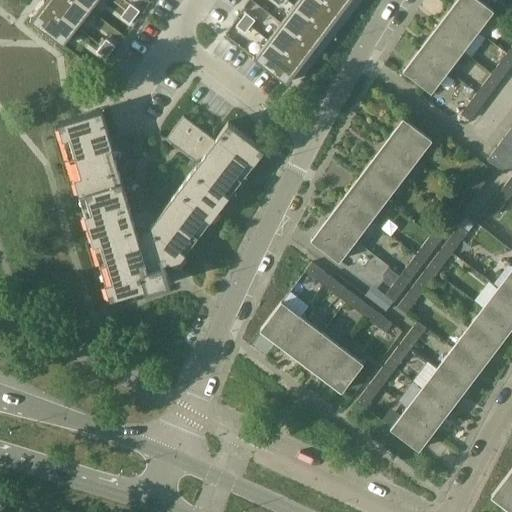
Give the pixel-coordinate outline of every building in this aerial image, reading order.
[(76,0),(46,0),(44,3),(76,27),(89,10),(76,0)] [(76,0),(89,10),(97,0),(76,0)] [(322,0),(297,0),(293,5),(326,30),(339,12),(322,0)] [(322,0),(339,12),(348,0),(322,0)] [(456,0),(448,10),(476,32),(492,11),(478,0),(456,0)] [(44,3),(31,21),(63,45),(76,27),(44,3)] [(130,4),(125,10),(134,17),(139,10),(130,4)] [(293,5),(280,22),(313,47),(326,30),(293,5)] [(125,10),(120,17),(129,23),(134,17),(125,10)] [(476,32),(448,10),(433,30),(461,52),(476,32)] [(246,13),(241,19),(250,26),(255,20),(246,13)] [(241,19),(236,26),(245,33),(250,26),(241,19)] [(280,22),(267,39),(300,64),(313,47),(280,22)] [(433,30),(418,50),(446,72),(461,52),(433,30)] [(267,39),(254,57),(286,82),(300,64),(267,39)] [(106,40),(101,46),(110,53),(115,46),(106,40)] [(101,46),(96,52),(105,59),(110,53),(101,46)] [(430,92),(446,72),(418,50),(402,71),(430,92)] [(491,74),(499,81),(511,64),(511,59),(506,54),(491,74)] [(491,74),(475,94),(484,101),(499,81),(491,74)] [(460,114),(469,121),(484,101),(475,94),(460,114)] [(101,110),(58,123),(110,297),(145,287),(146,291),(170,284),(168,276),(164,264),(167,260),(175,266),(185,252),(180,248),(191,232),(197,237),(198,236),(192,231),(204,216),(210,220),(229,195),(223,191),(235,175),(241,180),(242,179),(236,174),(248,159),(253,163),(264,150),(228,122),(214,140),(190,121),(183,116),(166,138),(173,144),(198,163),(156,217),(146,210),(131,214),(111,147),(112,147),(101,110)] [(403,119),(387,139),(415,161),(431,140),(403,119)] [(511,148),(511,133),(508,131),(501,140),(511,148)] [(415,161),(387,139),(372,159),(400,181),(415,161)] [(511,163),(511,148),(501,140),(494,150),(511,163)] [(486,159),(487,160),(506,174),(511,165),(511,163),(494,150),(486,159)] [(372,159),(357,179),(385,201),(400,181),(372,159)] [(476,175),(461,195),(469,202),(484,182),(476,175)] [(511,195),(511,193),(511,175),(502,189),(511,195)] [(341,200),(369,221),(385,201),(357,179),(341,200)] [(511,195),(502,189),(486,209),(495,216),(511,195)] [(461,195),(445,215),(454,222),(469,202),(461,195)] [(341,200),(326,220),(354,241),(369,221),(341,200)] [(445,215),(430,235),(439,242),(454,222),(445,215)] [(354,241),(326,220),(311,240),(339,262),(354,241)] [(443,246),(452,253),(467,233),(458,226),(443,246)] [(430,235),(415,256),(423,262),(439,242),(430,235)] [(436,273),(452,253),(443,246),(428,266),(436,273)] [(415,256),(400,275),(408,282),(423,262),(415,256)] [(311,263),(304,272),(324,287),(331,278),(311,263)] [(421,293),(436,273),(428,266),(412,286),(421,293)] [(511,267),(497,287),(511,298),(511,267)] [(387,268),(382,274),(383,282),(390,287),(398,276),(387,268)] [(400,275),(384,296),(392,303),(408,282),(400,275)] [(324,287),(345,302),(351,294),(331,278),(324,287)] [(421,293),(412,286),(396,307),(405,313),(421,293)] [(511,298),(497,287),(482,307),(510,329),(511,326),(511,298)] [(371,309),(351,294),(345,302),(365,317),(371,309)] [(260,330),(280,345),(301,317),(281,302),(260,330)] [(467,328),(495,349),(510,329),(482,307),(467,328)] [(371,309),(365,317),(385,333),(391,324),(371,309)] [(322,333),(301,317),(280,345),(301,361),(322,333)] [(402,341),(410,348),(425,328),(417,321),(402,341)] [(467,328),(451,348),(479,369),(495,349),(467,328)] [(320,376),(342,348),(322,333),(301,361),(320,376)] [(395,368),(410,348),(402,341),(386,361),(395,368)] [(342,348),(320,376),(341,391),(362,363),(342,348)] [(436,367),(464,389),(479,369),(451,348),(436,367)] [(380,388),(395,368),(386,361),(371,381),(380,388)] [(436,367),(421,387),(449,409),(464,389),(436,367)] [(364,408),(380,388),(371,381),(356,402),(364,408)] [(421,387),(406,408),(434,429),(449,409),(421,387)] [(434,429),(406,408),(390,428),(418,450),(434,429)] [(511,468),(491,496),(511,511),(511,510),(511,468)]
